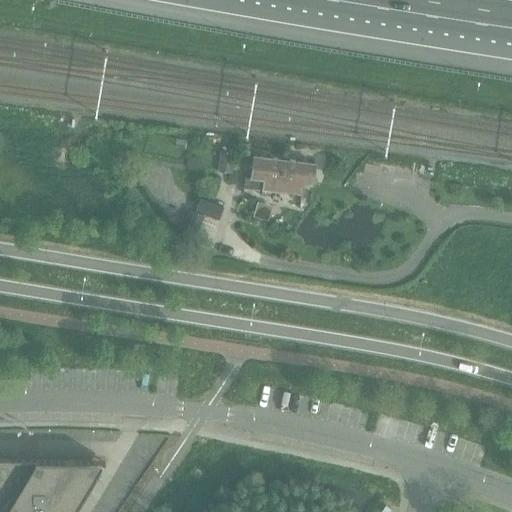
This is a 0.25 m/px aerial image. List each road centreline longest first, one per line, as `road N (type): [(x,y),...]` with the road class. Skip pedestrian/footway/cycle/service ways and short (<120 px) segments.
road 1 (secondary): [(0,281),(443,360),(511,380)]
road 2 (secondary): [(511,342),(0,246)]
road 3 (unclassified): [(440,470),(209,415)]
road 4 (unclassified): [(0,401),(107,402),(209,415)]
road 5 (motorway): [(368,0),(511,23)]
